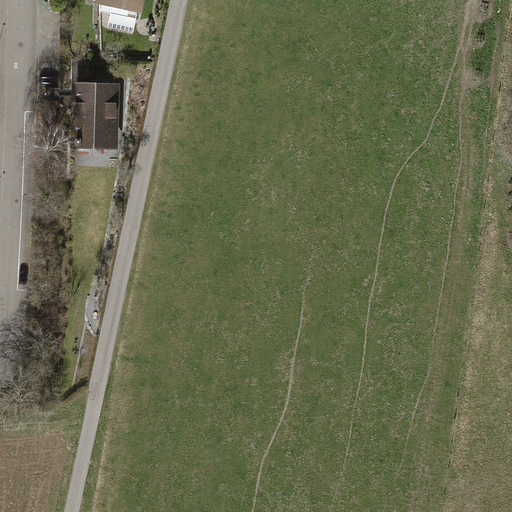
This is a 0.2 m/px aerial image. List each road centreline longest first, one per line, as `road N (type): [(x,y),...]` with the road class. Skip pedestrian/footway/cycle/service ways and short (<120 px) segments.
road 1 (residential): [(75,511),(180,0)]
road 2 (residential): [(0,373),(10,328),(22,0)]
